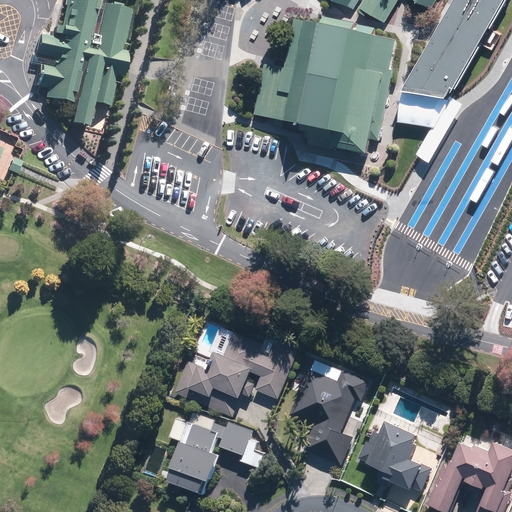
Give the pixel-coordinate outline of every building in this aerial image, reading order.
[(96,119),(101,120),(124,14),(92,7),(93,0),(55,0),(45,49),(30,46),(25,68),(35,70),(27,104),(39,107),(37,113),(64,119),(60,134),(82,139),(87,117),(96,119)] [(394,0),(398,2),(399,0),(314,0),(335,14),(343,0),(394,0)] [(434,0),(400,0),(399,1),(423,17),(434,0)] [(511,0),(458,0),(405,89),(456,97),(511,3),(511,0)] [(374,161),(397,41),(298,23),(288,75),(256,69),(247,117),(374,161)] [(449,100),(416,155),(427,163),(462,107),(449,100)] [(6,171),(15,175),(20,163),(11,159),(6,171)] [(240,401),(238,401),(249,373),(260,377),(255,390),(278,400),(297,352),(274,343),(271,350),(262,346),(233,335),(224,357),(214,353),(207,371),(187,364),(175,395),(186,399),(233,418),(240,401)] [(310,371),(306,370),(300,388),(303,390),(298,405),(293,403),(288,417),(310,425),(300,451),(341,466),(351,438),(342,435),(355,400),(362,403),(369,381),(342,371),(343,369),(314,359),(310,371)] [(228,422),(226,428),(214,423),(215,420),(192,413),(189,423),(177,419),(170,438),(181,441),(166,482),(205,496),(219,456),(211,453),(216,438),(222,440),(219,449),(243,457),(241,462),(258,468),(263,455),(255,453),(258,442),(250,439),(252,430),(228,422)] [(414,437),(383,423),(377,435),(370,432),(356,461),(377,471),(375,476),(409,492),(411,487),(419,491),(430,469),(419,464),(418,466),(408,461),(415,446),(410,444),(414,437)] [(441,511),(447,511),(461,482),(462,481),(463,481),(462,483),(472,488),(481,492),(482,489),(486,490),(484,494),(478,507),(476,511),(503,511),(511,493),(508,492),(511,483),(511,481),(507,479),(511,467),(511,451),(492,443),(488,453),(473,446),(472,450),(458,444),(449,466),(445,464),(426,505),(430,507),(441,511)]
